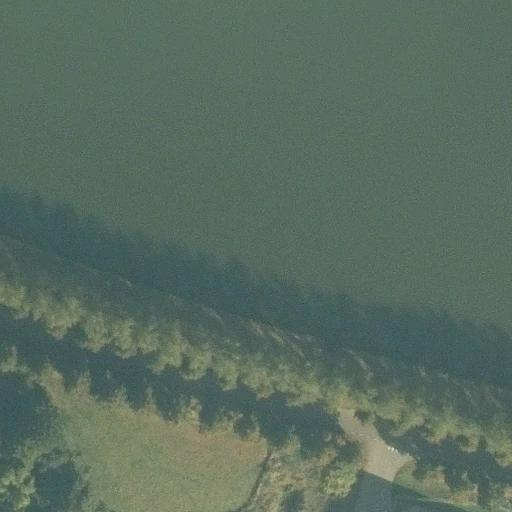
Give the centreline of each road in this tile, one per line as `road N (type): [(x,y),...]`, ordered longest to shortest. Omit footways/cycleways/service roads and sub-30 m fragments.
road 1 (unclassified): [(385,427),(0,314)]
road 2 (unclassified): [(511,465),(385,427)]
